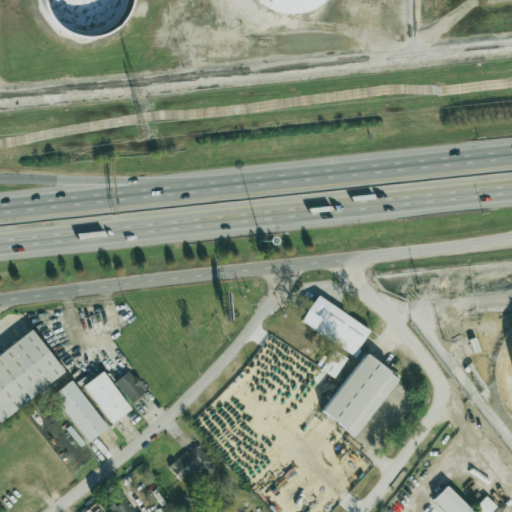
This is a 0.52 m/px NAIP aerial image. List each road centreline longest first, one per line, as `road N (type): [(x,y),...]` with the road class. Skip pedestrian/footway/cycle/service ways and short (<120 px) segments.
road 1 (motorway): [(0,246),(511,194)]
road 2 (residential): [(51,511),(123,457),(243,338),(292,261)]
road 3 (motorway): [(511,154),(177,189)]
road 4 (secondary): [(0,298),(292,261)]
road 5 (motorway): [(177,189),(0,213)]
road 6 (motorway): [(177,189),(0,177)]
road 7 (residential): [(449,391),(341,256)]
road 8 (motorway): [(341,256),(511,242)]
road 9 (residential): [(361,511),(449,391)]
